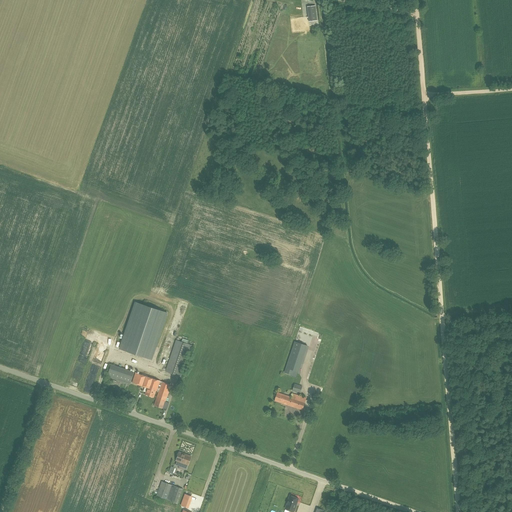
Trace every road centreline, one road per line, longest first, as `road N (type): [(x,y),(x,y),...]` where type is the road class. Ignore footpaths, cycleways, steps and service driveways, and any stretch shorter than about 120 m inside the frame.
road 1 (unclassified): [(337,485),(0,367)]
road 2 (track): [(442,325),(424,96)]
road 3 (track): [(457,511),(442,325)]
